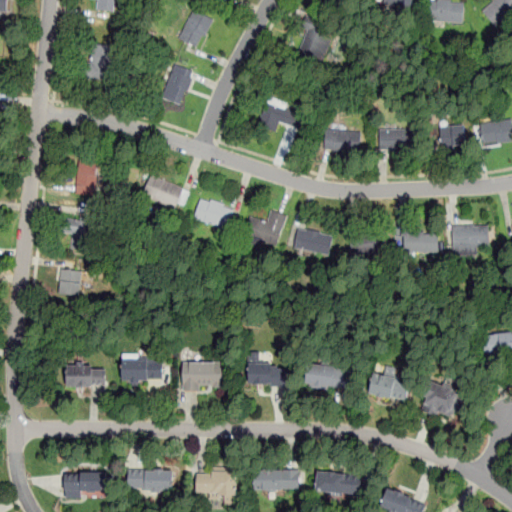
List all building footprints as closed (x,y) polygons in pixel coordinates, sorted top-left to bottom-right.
[(8,0),(0,0),(0,11),(8,11),(8,0)] [(95,0),(95,9),(113,12),(114,0),(95,0)] [(412,0),(410,10),(383,3),(383,0),(412,0)] [(452,0),(452,1),(465,2),(463,23),(428,20),(429,0),(452,0)] [(511,0),(511,10),(495,25),(482,11),(493,1),(492,0),(511,0)] [(195,9),(215,20),(206,37),(203,35),(197,47),(180,38),(195,9)] [(310,20),(336,31),(320,66),(295,55),(310,20)] [(88,79),(111,79),(111,43),(88,43),(88,79)] [(175,63),(192,70),(190,77),(194,78),(189,91),(186,90),(181,103),(163,96),(175,63)] [(280,121),(297,128),(303,114),(267,100),(257,123),(276,131),(280,121)] [(481,123),(511,118),(511,139),(484,144),(481,123)] [(465,125),(467,144),(433,148),(431,128),(465,125)] [(362,131),(360,152),(323,149),(325,128),(362,131)] [(380,130),(416,128),(416,149),(380,150),(380,130)] [(77,193),(96,193),(96,160),(77,160),(77,193)] [(152,175),(184,188),(175,209),(143,195),(152,175)] [(202,198),(235,208),(229,229),(195,218),(202,198)] [(250,216),(267,222),(270,212),(288,218),(278,246),(244,234),(250,216)] [(62,232),(71,232),(71,248),(91,249),(92,217),(63,216),(62,232)] [(453,226),(489,225),(490,243),(478,243),(478,255),(454,256),(453,226)] [(298,228),(334,235),(330,254),(294,247),(298,228)] [(438,233),(439,252),(405,252),(405,231),(424,230),(424,233),(438,233)] [(350,252),(386,253),(386,233),(351,232),(350,252)] [(95,272),(60,267),(57,293),(80,296),(81,286),(92,287),(95,272)] [(511,332),(484,333),(485,355),(511,354),(511,332)] [(164,381),(164,358),(123,358),(123,381),(164,381)] [(223,360),(183,360),(183,389),(223,389),(223,360)] [(249,363),(249,386),(286,386),(286,363),(249,363)] [(107,386),(107,365),(66,365),(66,386),(107,386)] [(350,391),(352,369),(309,365),(306,386),(350,391)] [(411,382),(372,371),(366,391),(406,402),(411,382)] [(423,409),(462,417),(466,392),(456,391),(457,384),(428,379),(423,409)] [(254,469),(254,490),(302,490),(302,469),(254,469)] [(173,470),(129,470),(129,491),(173,491),(173,470)] [(237,495),(237,471),(197,470),(197,494),(237,495)] [(315,491),(360,497),(363,477),(318,471),(315,491)] [(65,496),(107,496),(107,473),(65,473),(65,496)] [(390,511),(423,511),(427,504),(387,488),(380,508),(390,511)]
